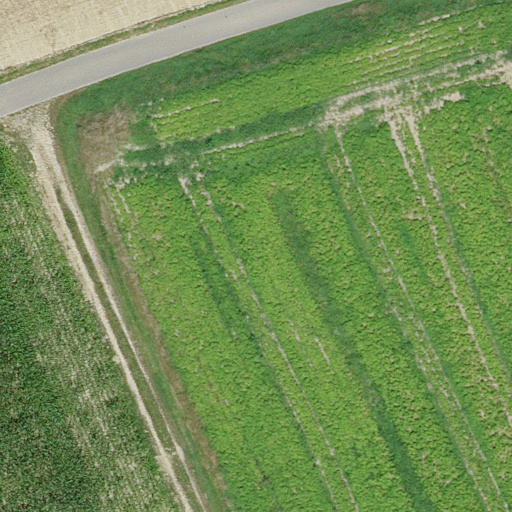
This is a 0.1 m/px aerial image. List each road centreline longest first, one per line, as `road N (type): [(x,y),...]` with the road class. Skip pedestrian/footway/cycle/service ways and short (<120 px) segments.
road 1 (track): [(200,511),(34,122)]
road 2 (track): [(0,134),(380,0)]
